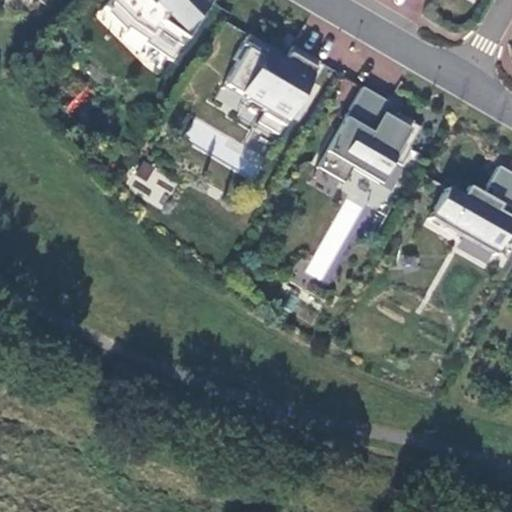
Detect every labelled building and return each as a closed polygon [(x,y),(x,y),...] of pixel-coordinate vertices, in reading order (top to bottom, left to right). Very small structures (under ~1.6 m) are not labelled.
[(110,0),(96,15),(96,16),(100,12),(122,34),(125,31),(144,44),(142,46),(168,64),(211,0),(110,0)] [(276,138),(318,65),(291,49),(283,63),(274,58),(275,55),(246,38),(232,62),(236,65),(224,85),(247,99),(244,105),(261,116),(255,126),(276,138)] [(361,90),(314,169),(341,185),(351,169),(377,185),(390,163),(399,169),(410,152),(408,150),(419,131),(412,126),(413,125),(398,115),(393,124),(381,117),(388,106),(361,90)] [(125,187),(162,209),(178,182),(142,160),(125,187)] [(427,222),(491,259),(511,222),(511,178),(497,170),(485,190),(492,193),(486,202),(467,191),(468,190),(467,190),(460,200),(445,191),(427,222)] [(492,193),(485,190),(480,198),(486,202),(492,193)]
